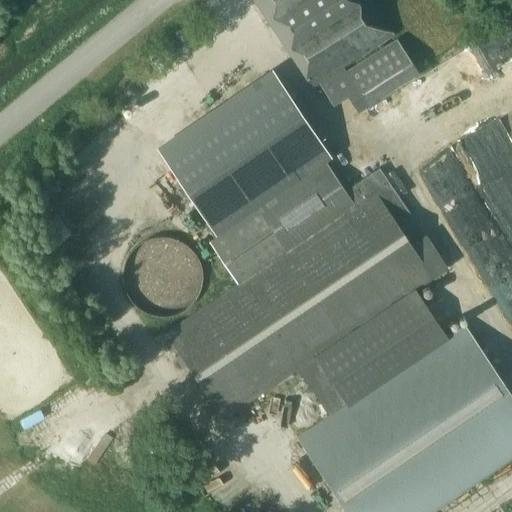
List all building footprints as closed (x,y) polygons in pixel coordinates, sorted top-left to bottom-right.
[(254,0),(316,91),(347,70),(398,37),(373,0),(254,0)] [(511,22),(478,40),(485,55),(478,59),(485,73),(511,59),(511,22)] [(419,69),(398,37),(347,70),(368,103),(419,69)] [(270,63),(153,142),(213,232),(330,153),(270,63)] [(434,278),(411,243),(393,217),(407,208),(380,167),(346,190),(326,160),(207,239),(236,282),(163,331),(222,419),(298,369),(329,415),(296,437),(347,511),(431,511),(511,457),(511,395),(464,324),(346,403),(315,358),(434,278)] [(445,273),(460,264),(439,231),(424,240),(445,273)] [(186,305),(191,250),(180,249),(181,240),(150,237),(143,301),(186,305)]
